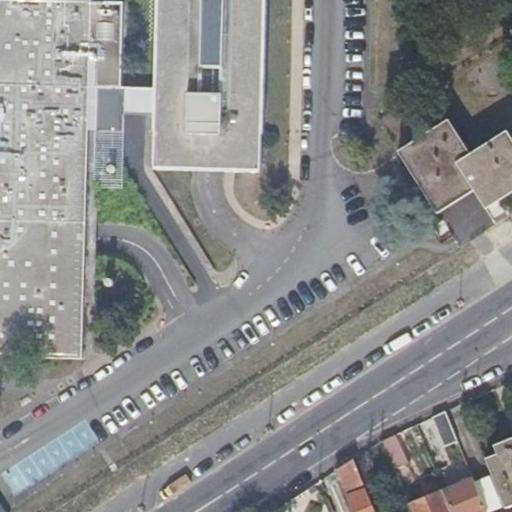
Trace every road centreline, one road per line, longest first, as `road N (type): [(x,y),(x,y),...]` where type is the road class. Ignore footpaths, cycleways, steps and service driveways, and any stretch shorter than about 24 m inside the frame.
road 1 (tertiary): [(359,406),(511,303)]
road 2 (tertiary): [(223,495),(359,406)]
road 3 (tertiary): [(359,406),(511,350)]
